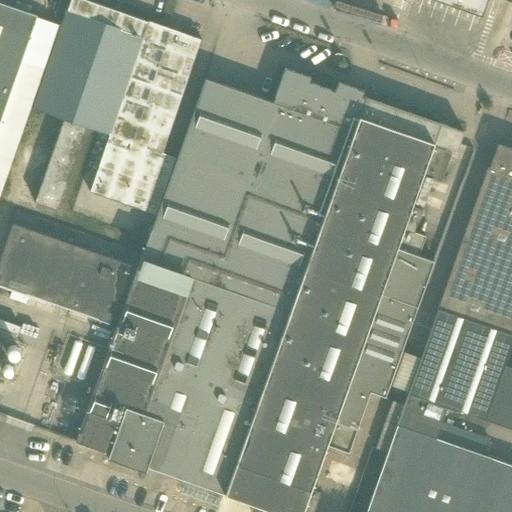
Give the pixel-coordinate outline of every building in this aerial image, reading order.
[(87,0),(69,0),(65,13),(33,108),(63,118),(85,126),(110,135),(159,152),(201,40),(87,0)] [(439,0),(481,15),(486,0),(439,0)] [(0,119),(37,16),(0,2),(0,119)] [(148,238),(140,257),(137,266),(124,303),(79,432),(75,441),(108,453),(106,458),(145,472),(147,467),(197,484),(254,505),(251,511),(313,511),(316,505),(327,509),(344,460),(322,452),(326,442),(350,451),(363,415),(371,392),(386,397),(411,326),(434,262),(418,256),(426,235),(414,230),(422,208),(412,204),(424,171),(442,178),(452,150),(456,151),(459,143),(463,132),(362,96),(363,92),(363,91),(362,90),(355,88),(354,88),(348,85),(346,85),(339,82),(338,82),(338,83),(336,87),(335,92),(308,82),(310,77),(285,69),(273,102),(204,78),(176,157),(156,214),(149,233),(147,238),(148,238)] [(85,126),(63,118),(34,202),(57,209),(85,126)] [(91,191),(156,214),(176,157),(159,152),(110,135),(91,191)] [(511,276),(511,147),(498,143),(489,167),(488,167),(456,257),(511,276)] [(0,258),(0,284),(22,292),(109,323),(116,301),(124,303),(137,266),(12,223),(0,258)] [(409,393),(447,406),(511,429),(511,387),(498,382),(511,343),(511,276),(456,257),(409,393)] [(447,406),(409,393),(405,405),(392,401),(375,449),(388,453),(366,511),(511,511),(511,465),(484,455),(489,439),(441,422),(447,406)]
